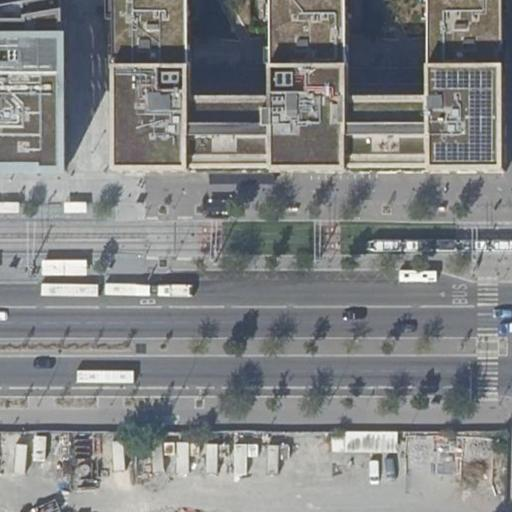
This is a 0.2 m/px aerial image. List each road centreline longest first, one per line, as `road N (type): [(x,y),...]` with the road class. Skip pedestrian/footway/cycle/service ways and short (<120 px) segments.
road 1 (primary): [(511,320),(0,318)]
road 2 (primary): [(0,370),(511,370)]
